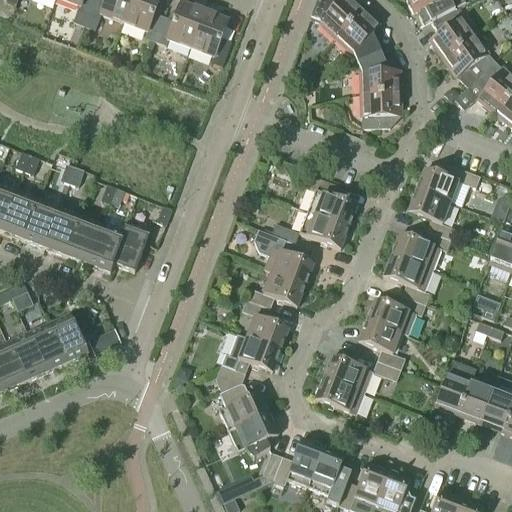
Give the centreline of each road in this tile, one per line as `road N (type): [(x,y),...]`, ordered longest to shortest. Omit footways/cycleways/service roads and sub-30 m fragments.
road 1 (residential): [(511,483),(451,461),(430,472),(299,419),(287,387),(313,323),(341,310),(395,176)]
road 2 (unclassified): [(150,317),(232,104)]
road 3 (residential): [(395,176),(232,104)]
road 4 (residential): [(0,259),(150,317)]
road 5 (tertiary): [(191,511),(125,383)]
road 6 (residential): [(415,121),(414,61),(374,0)]
road 7 (tertiary): [(0,428),(125,383)]
